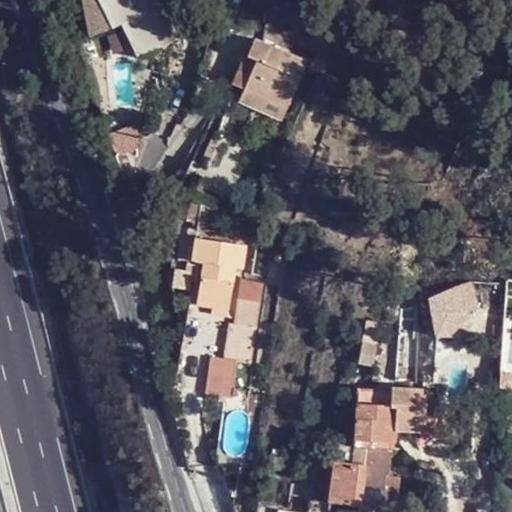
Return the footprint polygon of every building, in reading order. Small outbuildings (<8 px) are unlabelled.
[(137,56),(173,38),(156,3),(152,6),(149,0),(82,0),(88,34),(116,23),(119,22),(137,56)] [(242,90),(289,109),(308,62),(254,41),(247,58),(254,61),(242,90)] [(237,102),(284,121),(289,109),(242,90),(237,102)] [(288,245),(290,232),(284,229),(274,226),(270,238),(288,245)] [(197,304),(213,306),(228,310),(233,267),(242,268),(245,247),(194,240),(191,261),(203,263),(197,304)] [(215,350),(209,388),(238,392),(244,354),(254,355),(259,321),(232,317),(227,351),(215,350)] [(396,383),(395,405),(354,404),(351,466),(329,465),(327,504),(359,505),(381,505),(396,507),(398,477),(386,476),(388,448),(393,448),(394,427),(424,428),(424,394),(420,393),(420,384),(396,383)]
